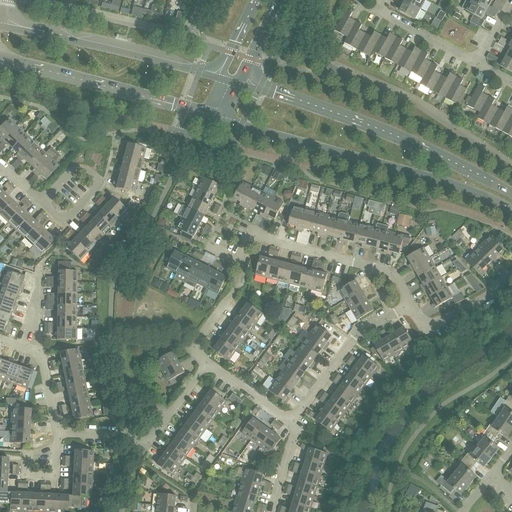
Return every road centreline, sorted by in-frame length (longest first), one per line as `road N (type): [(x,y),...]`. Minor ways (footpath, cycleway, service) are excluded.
road 1 (residential): [(206,362),(190,350),(234,292),(254,230),(389,271),(411,303)]
road 2 (tertiary): [(215,118),(511,208)]
road 3 (tertiary): [(511,193),(365,123),(240,84)]
road 4 (secondary): [(219,78),(0,27)]
road 5 (secondary): [(0,60),(215,118)]
road 6 (residential): [(57,433),(150,443),(206,362)]
road 7 (residential): [(291,423),(355,335),(411,303)]
road 8 (residential): [(382,0),(376,9),(478,65)]
road 9 (residential): [(411,303),(424,326),(511,276)]
